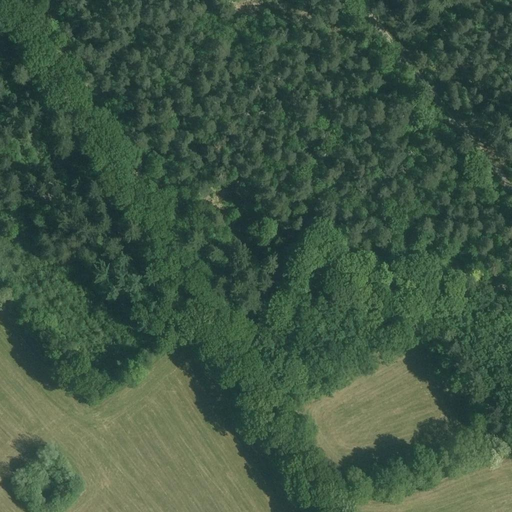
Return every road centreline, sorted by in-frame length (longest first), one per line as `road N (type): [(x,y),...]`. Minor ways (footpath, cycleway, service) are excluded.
road 1 (track): [(511,294),(449,280),(380,288),(319,272),(282,289),(233,362)]
road 2 (track): [(233,362),(58,90)]
road 3 (track): [(358,0),(511,189)]
road 4 (track): [(233,362),(328,511)]
